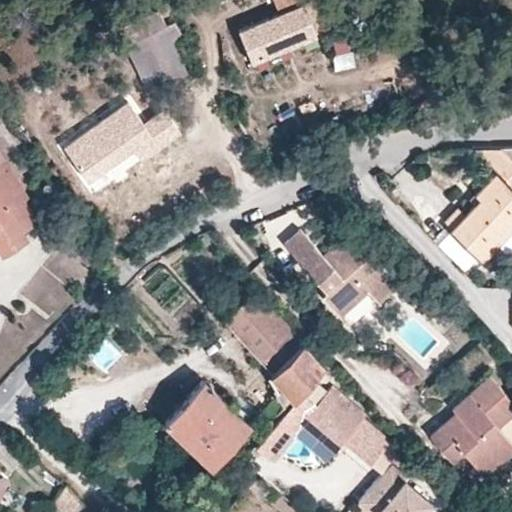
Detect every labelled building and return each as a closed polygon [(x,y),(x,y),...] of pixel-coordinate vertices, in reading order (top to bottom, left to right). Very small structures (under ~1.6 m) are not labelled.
[(272,0),(280,18),(305,8),(301,0),(272,0)] [(124,44),(166,23),(157,6),(116,26),(124,44)] [(280,18),(240,34),(254,68),(319,42),(305,8),(280,18)] [(186,71),(170,39),(180,34),(173,19),(166,23),(124,44),(148,90),(186,71)] [(128,104),(63,148),(89,185),(135,153),(141,161),(159,149),(143,126),(128,104)] [(165,110),(143,126),(159,149),(181,134),(165,110)] [(511,146),(501,147),(511,156),(511,146)] [(511,156),(501,147),(470,148),(496,172),(475,194),(480,199),(475,204),(465,214),(452,228),(449,230),(482,263),(503,241),(498,236),(508,226),(511,230),(511,156)] [(27,193),(0,150),(0,159),(23,196),(27,193)] [(23,196),(0,159),(0,245),(2,248),(24,234),(19,226),(36,215),(23,196)] [(480,199),(475,194),(470,199),(475,204),(480,199)] [(449,242),(410,204),(395,219),(420,243),(434,257),(449,242)] [(452,228),(465,214),(458,207),(445,221),(452,228)] [(503,241),(511,230),(508,226),(498,236),(503,241)] [(398,283),(351,228),(330,246),(335,251),(326,258),(322,253),(300,229),(284,243),(326,289),(321,293),(340,313),(368,289),(378,300),(398,283)] [(434,257),(420,243),(412,252),(425,265),(434,257)] [(326,258),(335,251),(330,246),(322,253),(326,258)] [(280,343),(292,331),(255,291),(225,319),(271,369),(288,353),(280,343)] [(291,356),(304,344),(292,331),(280,343),(288,353),(291,356)] [(314,379),(324,366),(304,344),(291,356),(271,374),(282,387),(274,395),(288,408),(302,392),(314,379)] [(210,460),(249,418),(202,374),(163,416),(210,460)] [(479,404),(499,386),(490,375),(469,393),(479,404)] [(329,392),(314,379),(302,392),(318,405),(329,392)] [(390,440),(363,417),(365,413),(334,386),(329,392),(318,405),(302,392),(288,408),(256,445),(272,459),(295,432),(303,423),(335,451),(337,449),(344,441),(348,444),(370,463),(390,440)] [(511,450),(511,443),(497,426),(511,413),(511,401),(499,386),(479,404),(469,393),(452,408),(455,411),(459,415),(444,428),(441,424),(428,435),(451,461),(464,451),(484,475),(499,462),(511,450)] [(444,428),(459,415),(455,411),(441,424),(444,428)] [(335,451),(303,423),(295,432),(324,456),(335,451)] [(341,452),(348,444),(344,441),(337,449),(341,452)] [(487,479),(503,465),(499,462),(484,475),(487,479)] [(421,511),(430,502),(404,479),(406,476),(391,463),(358,501),(370,511),(377,511),(378,511),(421,511)] [(260,497),(270,485),(262,478),(250,483),(247,486),(260,497)] [(87,511),(86,511),(87,508),(66,484),(53,503),(65,511),(87,511)] [(268,503),(277,491),(270,485),(260,497),(268,503)]
